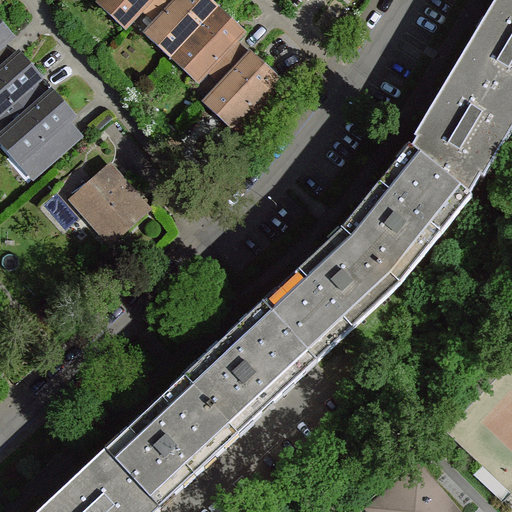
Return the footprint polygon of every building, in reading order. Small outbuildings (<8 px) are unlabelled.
[(105,0),(99,6),(125,29),(143,9),(152,0),(105,0)] [(180,0),(152,0),(143,9),(159,23),(180,0)] [(180,0),(159,23),(146,36),(172,60),(220,9),(210,0),(180,0)] [(511,0),(499,0),(457,71),(511,103),(511,0)] [(220,9),(172,60),(198,83),(209,71),(237,42),(246,33),(220,9)] [(0,20),(0,48),(3,46),(14,36),(0,20)] [(252,56),(237,42),(209,71),(224,85),(252,56)] [(0,72),(15,59),(3,46),(0,48),(0,72)] [(0,72),(0,115),(36,84),(43,78),(22,53),(15,59),(0,72)] [(224,85),(205,105),(231,128),(242,115),(269,86),(278,77),(254,54),(252,56),(224,85)] [(418,142),(412,150),(470,197),(480,180),(484,181),(511,134),(511,103),(457,71),(415,140),(418,142)] [(48,97),(36,84),(0,115),(0,120),(10,131),(48,97)] [(285,100),(269,86),(242,115),(258,130),(285,100)] [(10,131),(0,140),(0,143),(19,165),(30,155),(68,122),(76,115),(55,91),(48,97),(10,131)] [(82,137),(68,122),(30,155),(44,171),(82,137)] [(410,149),(343,232),(401,286),(472,199),(470,197),(412,150),(410,149)] [(149,213),(108,168),(73,198),(85,213),(91,208),(119,239),(149,213)] [(343,232),(264,305),(318,364),(401,286),(343,232)] [(264,305),(185,379),(239,437),(318,364),(264,305)] [(185,379),(106,451),(161,510),(239,437),(185,379)] [(40,511),(158,511),(161,510),(106,451),(40,511)] [(454,511),(421,471),(374,510),(375,511),(454,511)]
